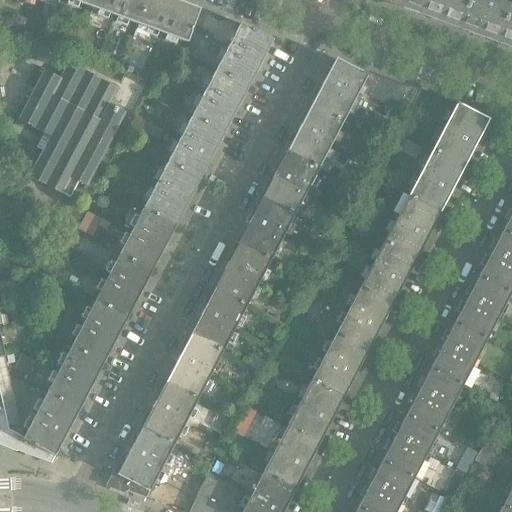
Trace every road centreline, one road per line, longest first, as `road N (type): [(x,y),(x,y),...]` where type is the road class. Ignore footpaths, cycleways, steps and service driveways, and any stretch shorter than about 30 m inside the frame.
road 1 (residential): [(69,509),(328,18)]
road 2 (residential): [(325,511),(511,165)]
road 3 (residential): [(511,86),(328,18)]
